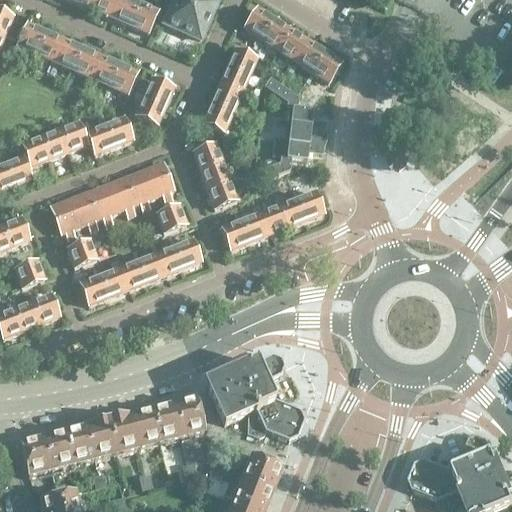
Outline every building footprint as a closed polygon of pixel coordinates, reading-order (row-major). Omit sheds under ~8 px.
[(92,14),(97,0),(76,0),(74,6),(92,14)] [(110,22),(119,0),(97,0),(92,14),(110,22)] [(128,30),(138,8),(120,0),(119,0),(110,22),(128,30)] [(199,43),(216,6),(201,0),(174,0),(163,27),(199,43)] [(147,38),(154,23),(157,16),(138,8),(128,30),(147,38)] [(260,44),(273,24),(256,13),(243,33),(260,44)] [(0,38),(4,40),(12,22),(0,16),(0,38)] [(277,55),(290,35),(273,24),(260,44),(277,55)] [(35,58),(45,37),(26,28),(17,50),(35,58)] [(294,66),(307,45),(290,35),(277,55),(294,66)] [(53,67),(63,45),(45,37),(35,58),(53,67)] [(71,75),(81,53),(63,45),(53,67),(71,75)] [(310,76),(323,56),(307,45),(294,66),(310,76)] [(108,91),(118,69),(81,53),(71,75),(108,91)] [(248,82),(256,64),(234,54),(225,73),(248,82)] [(327,87),(340,67),(323,56),(310,76),(327,87)] [(126,99),(136,77),(118,69),(108,91),(126,99)] [(239,101),(248,82),(225,73),(217,91),(239,101)] [(164,111),(173,93),(151,83),(142,102),(164,111)] [(326,142),(325,132),(325,126),(310,124),(311,115),(296,113),(297,102),(269,83),(264,91),(286,107),(286,113),(292,113),(286,162),(280,161),(279,167),(253,177),(256,186),(289,175),(290,164),(306,165),(306,156),(322,158),(322,152),(326,142)] [(231,119),(239,101),(217,91),(209,109),(231,119)] [(156,130),(164,111),(142,102),(134,120),(156,130)] [(223,137),(231,119),(209,109),(201,128),(223,137)] [(131,145),(122,123),(104,130),(112,152),(131,145)] [(86,150),(77,128),(58,135),(67,157),(86,150)] [(112,152),(104,130),(85,137),(94,160),(112,152)] [(67,157),(58,135),(40,142),(48,164),(67,157)] [(48,164),(40,142),(21,149),(30,172),(48,164)] [(222,168),(215,149),(192,158),(199,176),(222,168)] [(404,169),(405,163),(401,157),(394,156),(388,160),(388,167),(392,173),(399,174),(404,169)] [(30,184),(26,173),(22,162),(3,169),(12,191),(30,184)] [(172,196),(161,168),(139,176),(144,188),(151,185),(157,201),(161,200),(164,207),(171,204),(169,197),(172,196)] [(229,187),(222,168),(199,176),(206,195),(229,187)] [(0,196),(12,191),(3,169),(0,170),(0,196)] [(157,201),(151,185),(144,188),(139,176),(125,182),(136,210),(139,209),(141,216),(149,213),(146,206),(157,201)] [(136,210),(125,182),(87,197),(98,225),(101,223),(104,231),(112,228),(109,220),(124,215),(126,222),(134,219),(131,212),(136,210)] [(236,205),(229,187),(206,195),(214,214),(236,205)] [(323,219),(314,197),(314,196),(295,204),(304,226),(323,219)] [(98,225),(87,197),(64,206),(69,217),(76,214),(83,231),(86,229),(89,236),(97,233),(94,226),(98,225)] [(304,226),(295,204),(277,211),(285,233),(304,226)] [(83,231),(76,214),(69,217),(64,206),(50,211),(60,239),(64,238),(67,245),(75,242),(72,235),(83,231)] [(185,229),(178,211),(156,219),(163,238),(185,229)] [(285,233),(277,211),(258,218),(267,241),(285,233)] [(267,241),(258,218),(239,225),(248,248),(267,241)] [(0,256),(28,245),(20,223),(0,230),(0,256)] [(248,248),(239,225),(221,233),(229,255),(248,248)] [(200,267),(191,244),(172,252),(181,274),(200,267)] [(96,264),(89,245),(66,254),(73,273),(96,264)] [(181,274),(172,252),(154,259),(162,281),(181,274)] [(162,281),(154,259),(135,266),(144,289),(160,282),(162,281)] [(43,285),(36,266),(14,274),(21,293),(43,285)] [(144,289),(135,266),(116,273),(125,296),(130,294),(144,289)] [(125,296),(116,273),(98,281),(106,303),(125,296)] [(106,303),(98,281),(79,288),(88,310),(106,303)] [(58,322),(49,299),(31,307),(39,329),(58,322)] [(39,329),(31,307),(12,314),(21,336),(39,329)] [(21,336),(12,314),(0,318),(0,338),(2,344),(21,336)] [(275,406),(270,396),(266,386),(278,381),(280,380),(283,371),(284,371),(280,363),(279,363),(271,360),(271,359),(268,360),(269,361),(254,368),(222,382),(222,381),(219,382),(220,383),(207,388),(205,389),(206,392),(206,391),(214,408),(213,408),(214,410),(215,410),(223,429),(247,418),(247,436),(246,438),(258,442),(263,440),(264,437),(285,445),(285,446),(287,446),(288,446),(296,442),(297,442),(297,440),(302,427),(303,427),(304,425),(303,424),(299,416),(300,415),(297,414),(297,415),(275,406)] [(203,438),(194,404),(181,408),(180,404),(171,406),(181,443),(203,438)] [(181,443),(171,406),(162,408),(163,412),(150,416),(158,446),(166,444),(166,447),(181,443)] [(158,446),(150,416),(137,419),(136,415),(128,417),(137,454),(153,450),(152,448),(158,446)] [(137,454),(128,417),(119,419),(120,423),(107,427),(115,457),(123,455),(123,458),(137,454)] [(115,457),(107,427),(94,430),(93,426),(84,428),(93,466),(108,462),(107,459),(115,457)] [(93,466),(84,428),(75,430),(76,434),(63,438),(71,468),(79,466),(80,469),(93,466)] [(71,468),(63,438),(50,441),(49,437),(40,439),(50,477),(64,473),(63,470),(71,468)] [(50,477),(40,439),(32,441),(33,445),(19,449),(28,482),(50,477)] [(511,511),(511,510),(486,447),(485,445),(484,445),(477,442),(476,441),(474,442),(474,443),(470,444),(468,445),(465,454),(464,454),(465,456),(470,468),(462,471),(470,492),(457,497),(458,499),(459,498),(459,499),(460,499),(464,508),(461,510),(459,511),(511,511)] [(272,497),(280,477),(278,473),(272,471),(274,466),(260,460),(258,465),(249,462),(240,485),(272,497)] [(470,492),(462,471),(451,476),(425,465),(423,464),(423,465),(415,469),(414,468),(413,470),(414,471),(408,484),(407,486),(408,486),(411,494),(411,495),(413,496),(437,505),(436,509),(437,511),(451,511),(452,508),(456,507),(453,499),(457,497),(470,492)] [(214,480),(218,470),(212,468),(209,477),(214,480)] [(220,482),(224,473),(218,470),(214,480),(220,482)] [(103,485),(102,479),(92,481),(94,487),(103,485)] [(105,490),(104,487),(103,485),(94,487),(95,493),(105,490)] [(267,511),(266,511),(272,497),(240,485),(231,507),(243,511),(267,511)] [(65,496),(64,491),(54,493),(56,499),(65,496)] [(56,499),(54,493),(45,496),(46,501),(56,499)] [(77,511),(74,498),(39,507),(39,511),(77,511)] [(124,511),(125,511),(122,502),(116,504),(118,511),(124,511)]
